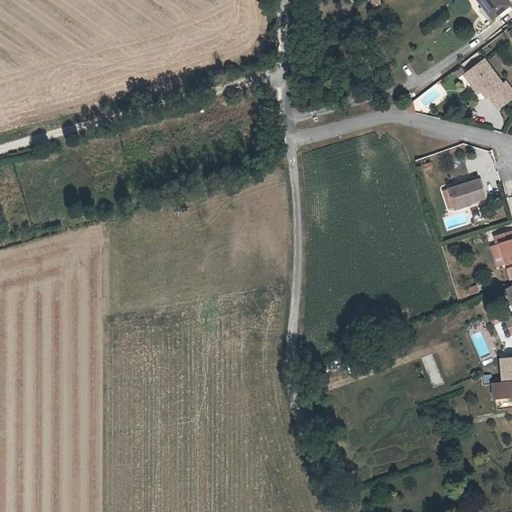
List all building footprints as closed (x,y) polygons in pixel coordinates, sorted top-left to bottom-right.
[(511,2),(509,0),(481,0),(494,16),(511,3),(511,2)] [(483,56),(466,68),(479,87),(484,94),(488,92),(497,104),(511,93),(511,90),(505,79),(502,82),(483,56)] [(476,89),(479,87),(466,68),(463,70),(476,89)] [(411,115),(445,93),(439,83),(404,105),(411,115)] [(480,175),(449,184),(450,186),(454,202),(455,204),(486,195),(480,175)] [(454,202),(450,186),(444,188),(449,204),(454,202)] [(499,247),(502,263),(503,265),(511,262),(511,232),(493,237),(496,248),(499,247)] [(499,247),(496,248),(491,249),(494,265),(502,263),(499,247)] [(511,288),(502,292),(511,314),(511,288)] [(511,317),(502,322),(508,336),(511,333),(511,317)] [(511,360),(498,362),(500,385),(511,382),(511,360)] [(511,382),(500,385),(491,386),(493,400),(511,396),(511,382)]
